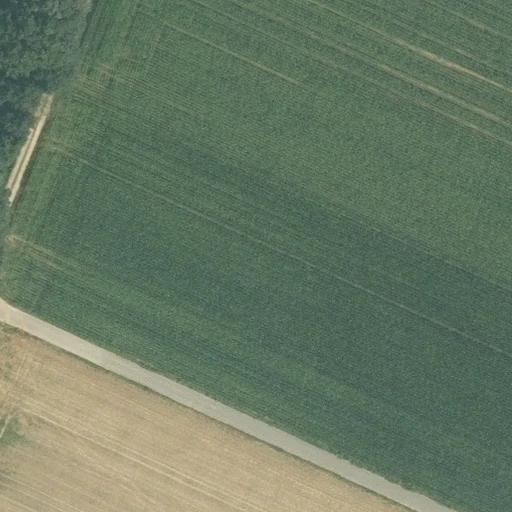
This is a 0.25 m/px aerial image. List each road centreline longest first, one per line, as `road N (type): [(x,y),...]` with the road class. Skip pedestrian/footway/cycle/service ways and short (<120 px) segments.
road 1 (track): [(0,313),(425,511)]
road 2 (track): [(0,220),(84,0)]
